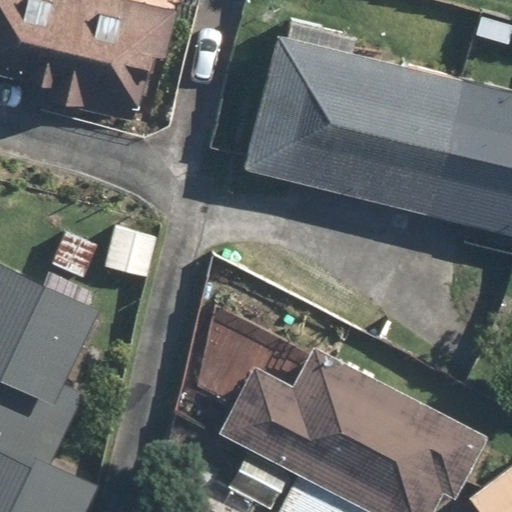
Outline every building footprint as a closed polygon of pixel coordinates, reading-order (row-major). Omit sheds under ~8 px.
[(0,0),(0,82),(147,120),(174,12),(127,0),(0,0)] [(266,18),(261,38),(231,175),(511,236),(511,93),(350,58),(355,37),(266,18)] [(112,218),(100,267),(147,279),(159,230),(112,218)] [(65,417),(43,406),(89,310),(0,267),(0,511),(74,511),(85,489),(41,468),(65,417)] [(448,494),(480,428),(210,299),(193,421),(244,446),(224,486),(270,508),(267,511),(226,511),(197,498),(190,511),(425,511),(437,489),(448,494)] [(511,511),(511,456),(463,493),(477,511),(511,511)]
